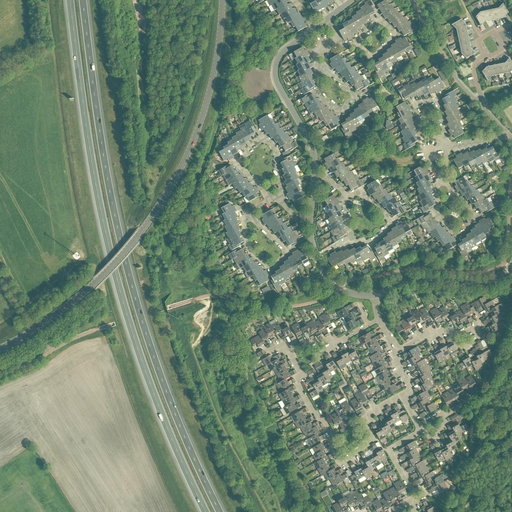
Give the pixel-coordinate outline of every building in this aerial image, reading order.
[(274,11),(276,10),(281,7),(280,3),(283,1),(282,0),(275,0),(277,3),(271,6),(274,11)] [(279,15),(281,14),(286,11),(284,8),(288,6),(288,5),(285,0),(283,1),(280,3),(281,7),(276,10),(279,15)] [(315,1),(314,0),(313,0),(309,3),(315,13),(324,8),(322,5),(318,7),(315,1)] [(321,0),(314,0),(315,1),(318,7),(322,5),(324,8),(329,5),(328,4),(326,0),(322,2),(321,0)] [(364,4),(365,5),(368,11),(372,9),(373,10),(375,9),(370,0),(364,4)] [(401,32),(404,37),(407,35),(408,37),(417,31),(414,26),(412,27),(409,22),(408,23),(405,17),(403,18),(400,13),(398,14),(395,9),(394,10),(391,5),(389,6),(386,0),(377,6),(381,12),(382,14),(385,20),(387,19),(390,24),(391,23),(394,28),(396,27),(399,32),(401,32)] [(281,14),(284,19),(286,18),(285,18),(291,15),(289,12),(292,10),(289,4),(288,5),(288,6),(284,8),(286,11),(281,14)] [(498,8),(504,18),(506,17),(505,16),(508,14),(503,4),(502,4),(498,8)] [(360,8),(361,10),(364,15),(368,13),(370,17),(375,14),(373,10),(372,9),(368,11),(365,5),(360,8)] [(492,10),(497,20),(498,19),(501,19),(503,18),(504,18),(498,8),(498,9),(492,10)] [(287,25),(290,23),(296,20),(294,16),(297,14),(294,9),(292,10),(289,12),(291,15),(285,18),(286,18),(284,19),(287,25)] [(356,13),(357,15),(360,20),(363,18),(366,21),(371,18),(370,17),(368,13),(364,15),(361,10),(356,13)] [(497,20),(492,10),(486,11),(491,21),(495,20),(497,19),(497,20)] [(480,12),(485,22),(489,21),(489,22),(491,21),(486,11),(480,13),(480,12)] [(479,13),(480,13),(476,17),(475,17),(481,27),(481,26),(483,25),(485,22),(480,12),(479,13)] [(293,28),(295,27),(300,24),(298,20),(302,18),(299,13),(297,14),(294,16),(296,20),(290,23),(293,28)] [(352,18),(353,19),(356,25),(359,23),(361,26),(367,23),(366,21),(363,18),(360,20),(357,15),(352,18)] [(295,27),(298,32),(307,27),(302,18),(298,20),(300,24),(295,27)] [(347,22),(348,24),(352,29),(355,27),(357,31),(362,28),(361,26),(359,23),(356,25),(353,19),(347,22)] [(456,30),(465,24),(464,22),(463,23),(461,20),(451,25),(451,26),(452,26),(456,30)] [(343,27),(344,29),(347,34),(351,32),(353,36),(358,33),(357,31),(355,27),(352,29),(348,24),(343,27)] [(465,24),(456,30),(457,36),(467,30),(466,27),(467,27),(465,25),(466,25),(465,24)] [(344,29),(339,32),(344,41),(353,36),(351,32),(347,34),(344,29)] [(468,36),(467,33),(468,33),(467,31),(467,30),(457,36),(459,42),(458,42),(468,37),(468,36)] [(460,48),(470,43),(469,43),(469,39),(468,37),(458,42),(459,42),(460,48)] [(405,38),(396,43),(398,47),(401,45),(405,50),(410,47),(405,38)] [(391,46),(392,48),(394,51),(397,49),(400,55),(406,52),(405,50),(401,45),(398,47),(396,43),(391,46)] [(471,49),(470,45),(469,43),(470,43),(460,48),(461,54),(471,49)] [(292,54),(295,59),(296,58),(302,55),(304,58),(307,57),(306,55),(304,51),(302,48),(292,54)] [(386,51),(387,53),(387,52),(390,56),(393,54),(396,59),(401,56),(400,55),(397,49),(394,51),(392,48),(386,51)] [(473,51),(471,49),(461,54),(461,55),(461,54),(466,58),(465,59),(466,59),(475,53),(474,51),(473,51)] [(382,55),(383,57),(385,61),(389,59),(392,64),(397,61),(396,59),(393,54),(390,56),(387,52),(387,53),(382,55)] [(295,59),(298,64),(303,61),(305,65),(309,63),(310,62),(307,57),(304,58),(302,55),(296,58),(295,59)] [(330,60),(334,69),(338,67),(336,63),(341,60),(338,55),(330,60)] [(378,60),(379,62),(381,65),(384,63),(388,69),(393,66),(392,64),(389,59),(385,61),(383,57),(378,60)] [(338,74),(339,73),(343,71),(341,67),(346,64),(343,59),(341,60),(336,63),(338,67),(334,69),(338,74)] [(296,65),(299,70),(299,71),(304,67),(306,71),(310,69),(312,68),(309,63),(305,65),(303,61),(298,64),(296,65)] [(379,62),(374,65),(376,68),(374,69),(379,78),(384,75),(384,73),(389,70),(388,69),(384,63),(381,65),(379,62)] [(342,78),(344,77),(347,75),(345,72),(351,69),(348,63),(346,64),(341,67),(343,71),(339,73),(342,78)] [(498,64),(504,74),(510,73),(504,63),(499,65),(498,64)] [(504,74),(498,64),(498,65),(495,65),(494,65),(492,66),(498,76),(498,75),(504,74)] [(498,76),(492,66),(489,67),(488,66),(486,67),(492,77),(497,75),(498,76)] [(297,71),(300,77),(305,74),(307,77),(311,75),(313,74),(310,69),(306,71),(304,67),(299,71),(299,70),(297,71)] [(482,72),(487,82),(487,81),(491,77),(492,77),(486,67),(486,68),(482,72)] [(347,82),(349,82),(348,81),(352,79),(350,76),(356,73),(353,68),(351,69),(345,72),(347,75),(344,77),(347,82)] [(352,87),(353,86),(357,84),(355,80),(360,77),(357,72),(356,73),(350,76),(352,79),(348,81),(349,82),(352,87)] [(298,78),(301,83),(307,80),(309,83),(312,81),(314,81),(311,75),(307,77),(305,74),(300,77),(298,78)] [(353,86),(356,91),(360,89),(361,88),(359,84),(365,81),(362,76),(360,77),(355,80),(357,84),(353,86)] [(439,78),(434,81),(437,87),(433,89),(435,92),(444,87),(439,78)] [(433,79),(428,82),(431,88),(427,90),(429,93),(429,94),(430,95),(435,92),(433,89),(437,87),(434,81),(433,79)] [(298,85),(301,90),(302,89),(303,89),(308,86),(310,90),(312,89),(315,87),(312,81),(309,83),(307,80),(301,83),(298,85)] [(368,87),(365,81),(359,84),(361,88),(360,89),(361,91),(368,87)] [(427,81),(421,84),(424,89),(421,91),(423,95),(424,96),(429,94),(429,93),(427,90),(431,88),(428,82),(427,81)] [(420,82),(415,85),(418,90),(415,92),(417,96),(418,98),(423,95),(421,91),(424,89),(421,84),(420,82)] [(414,83),(409,86),(412,92),(409,94),(411,97),(410,97),(411,99),(417,96),(415,92),(418,90),(415,85),(414,83)] [(403,97),(405,100),(410,97),(411,97),(409,94),(412,92),(409,86),(408,84),(403,87),(406,93),(402,95),(403,97)] [(302,89),(301,90),(304,95),(313,90),(312,89),(310,90),(308,86),(303,89),(302,89)] [(401,98),(403,97),(402,95),(406,93),(403,87),(402,86),(396,89),(401,98)] [(444,96),(445,98),(447,97),(449,101),(455,97),(456,96),(453,91),(444,96)] [(302,105),(304,104),(310,101),(308,98),(309,97),(308,95),(299,100),(302,105)] [(304,104),(307,110),(309,109),(309,108),(314,105),(312,102),(316,100),(313,95),(309,97),(308,98),(310,101),(304,104)] [(442,100),(445,105),(448,103),(450,107),(456,104),(457,103),(455,97),(449,101),(447,97),(445,98),(442,100)] [(372,98),(363,103),(365,106),(369,104),(372,110),(377,107),(372,98)] [(310,115),(314,113),(319,110),(317,106),(321,104),(320,104),(318,99),(316,100),(312,102),(314,105),(309,108),(309,109),(307,110),(310,115)] [(314,113),(317,118),(318,117),(324,114),(322,110),(325,108),(322,103),(320,104),(321,104),(317,106),(319,110),(314,113)] [(358,106),(359,108),(359,107),(361,111),(365,109),(368,114),(373,111),(372,110),(369,104),(365,106),(363,103),(358,106)] [(396,108),(399,113),(404,110),(406,113),(409,111),(404,103),(396,108)] [(446,111),(449,110),(451,113),(457,110),(459,109),(456,104),(450,107),(448,103),(445,105),(443,106),(446,111)] [(319,123),(323,121),(328,118),(326,115),(330,113),(327,107),(325,108),(322,110),(324,114),(318,117),(317,118),(319,123)] [(354,110),(355,112),(357,116),(360,114),(363,119),(369,116),(368,114),(365,109),(361,111),(359,107),(359,108),(354,110)] [(397,114),(400,119),(405,116),(407,120),(411,118),(413,117),(409,111),(406,113),(404,110),(399,113),(397,114)] [(446,115),(447,117),(447,118),(451,116),(452,119),(458,116),(460,115),(457,110),(451,113),(449,110),(446,111),(444,112),(446,115)] [(326,127),(328,126),(328,125),(333,122),(331,119),(335,117),(332,112),(330,113),(326,115),(328,118),(323,121),(326,127)] [(349,115),(350,117),(351,117),(353,120),(356,118),(359,124),(364,121),(363,119),(360,114),(357,116),(355,112),(349,115)] [(258,121),(263,130),(267,128),(265,124),(270,121),(267,116),(258,121)] [(398,120),(401,125),(406,122),(408,126),(412,124),(414,123),(411,118),(407,120),(405,116),(400,119),(398,120)] [(445,118),(448,124),(452,122),(454,125),(459,122),(461,121),(458,116),(452,119),(451,116),(447,118),(447,117),(445,118)] [(328,125),(328,126),(331,131),(340,126),(336,119),(335,117),(331,119),(333,122),(328,125)] [(345,120),(346,122),(348,125),(352,123),(355,128),(360,125),(359,124),(356,118),(353,120),(351,117),(350,117),(345,120)] [(266,135),(268,134),(271,132),(270,128),(275,125),(277,124),(274,119),(270,121),(265,124),(267,128),(263,130),(266,135)] [(250,121),(244,124),(245,126),(248,131),(252,129),(253,131),(255,130),(250,121)] [(447,125),(450,130),(453,128),(455,132),(461,128),(461,129),(462,128),(461,126),(463,125),(461,121),(459,122),(454,125),(452,122),(448,124),(447,125)] [(341,125),(343,128),(344,130),(347,128),(351,133),(356,130),(355,128),(352,123),(348,125),(346,122),(341,125)] [(399,126),(402,131),(402,132),(408,129),(410,132),(413,130),(415,129),(412,124),(408,126),(406,122),(401,125),(399,126)] [(271,139),(273,138),(276,136),(274,133),(280,130),(280,129),(281,128),(278,123),(277,124),(275,125),(270,128),(271,132),(268,134),(271,139)] [(239,127),(240,129),(241,131),(244,136),(248,134),(250,138),(250,137),(255,135),(253,131),(252,129),(248,131),(245,126),(244,124),(239,127)] [(276,143),(277,142),(281,140),(279,137),(284,134),(281,128),(280,129),(280,130),(274,133),(276,136),(273,138),(276,143)] [(343,128),(341,129),(346,138),(352,135),(351,133),(347,128),(344,130),(343,128)] [(453,128),(450,130),(455,139),(464,134),(461,129),(461,128),(455,132),(453,128)] [(235,132),(237,135),(240,141),(243,139),(245,142),(251,139),(250,137),(250,138),(248,134),(244,136),(241,131),(240,129),(235,132)] [(400,132),(403,138),(409,135),(411,138),(414,136),(416,135),(413,130),(410,132),(408,129),(402,132),(402,131),(400,132)] [(280,148),(282,147),(286,145),(284,141),(289,138),(286,133),(284,134),(279,137),(281,140),(277,142),(280,148)] [(231,138),(232,140),(233,140),(236,145),(239,143),(241,147),(246,144),(245,142),(243,139),(240,141),(237,135),(231,138)] [(402,139),(404,144),(405,144),(410,141),(412,144),(414,143),(417,142),(414,136),(411,138),(409,135),(403,138),(402,139)] [(282,147),(285,152),(289,150),(290,149),(288,145),(294,142),(291,137),(289,138),(284,141),(286,145),(282,147)] [(227,143),(228,145),(231,150),(235,148),(237,152),(242,149),(241,147),(239,143),(236,145),(233,140),(232,140),(227,143)] [(295,141),(294,142),(288,145),(290,149),(289,150),(290,152),(299,147),(295,141)] [(405,144),(404,144),(403,145),(406,150),(415,145),(414,143),(412,144),(410,141),(405,144)] [(228,145),(223,148),(224,149),(227,155),(231,153),(233,156),(238,153),(237,152),(235,148),(231,150),(228,145)] [(492,147),(487,150),(489,154),(485,156),(488,161),(489,163),(494,160),(491,155),(495,153),(494,151),(492,147)] [(224,149),(223,148),(218,151),(224,161),(233,156),(231,153),(227,155),(224,149)] [(486,149),(481,152),(480,152),(483,155),(479,157),(482,163),(483,164),(488,161),(485,156),(489,154),(487,150),(486,149)] [(480,150),(474,153),(476,156),(473,158),(476,164),(476,165),(477,166),(478,167),(483,164),(482,163),(479,157),(483,155),(480,152),(481,152),(480,150)] [(496,150),(494,151),(495,153),(491,155),(494,160),(495,162),(501,159),(496,150)] [(473,151),(468,154),(470,158),(466,160),(469,165),(471,168),(476,165),(476,164),(473,158),(476,156),(474,153),(473,151)] [(467,152),(462,155),(464,159),(460,161),(463,166),(464,168),(469,165),(466,160),(470,158),(468,154),(467,152)] [(324,160),(329,168),(332,166),(330,163),(336,160),(338,159),(335,153),(324,160)] [(283,160),(284,162),(286,161),(288,164),(293,161),(295,160),(292,155),(283,160)] [(464,159),(462,155),(453,160),(458,169),(463,166),(460,161),(464,159)] [(332,174),(334,173),(337,171),(335,167),(341,164),(340,164),(338,159),(336,160),(330,163),(332,166),(329,168),(332,174)] [(280,164),(283,169),(287,167),(289,170),(294,167),(296,166),(293,161),(288,164),(286,161),(284,162),(280,164)] [(337,178),(338,177),(342,175),(340,171),(345,168),(342,163),(340,164),(341,164),(335,167),(337,171),(334,173),(337,178)] [(221,177),(223,176),(228,173),(226,169),(228,168),(227,166),(218,171),(221,177)] [(223,176),(226,181),(228,180),(227,180),(233,177),(231,173),(234,171),(231,166),(228,168),(226,169),(228,173),(223,176)] [(413,171),(416,176),(416,177),(422,173),(424,177),(427,175),(422,166),(413,171)] [(281,170),(284,175),(285,175),(288,173),(290,177),(295,174),(297,173),(294,167),(289,170),(287,167),(283,169),(281,170)] [(341,182),(343,181),(346,179),(344,176),(350,173),(350,172),(347,167),(345,168),(340,171),(342,175),(338,177),(341,182)] [(229,186),(232,184),(238,181),(236,178),(239,176),(239,175),(236,170),(234,171),(231,173),(233,177),(227,180),(228,180),(226,181),(229,186)] [(346,186),(348,185),(351,183),(349,180),(355,177),(352,171),(350,172),(350,173),(344,176),(346,179),(343,181),(346,186)] [(283,176),(286,181),(289,179),(291,183),(297,180),(298,179),(295,174),(290,177),(288,173),(285,175),(284,175),(283,176)] [(414,177),(417,183),(423,180),(425,183),(428,181),(430,180),(427,175),(424,177),(422,173),(416,177),(416,176),(414,177)] [(235,189),(237,188),(242,185),(240,182),(244,180),(241,174),(239,175),(239,176),(236,178),(238,181),(232,184),(235,189)] [(348,185),(351,191),(354,189),(356,188),(354,184),(359,181),(356,176),(355,177),(349,180),(351,183),(348,185)] [(454,183),(459,191),(463,189),(461,186),(466,183),(468,182),(465,176),(454,183)] [(240,194),(242,193),(247,189),(245,186),(248,184),(245,179),(244,180),(240,182),(242,185),(237,188),(240,194)] [(284,182),(287,187),(287,188),(290,186),(292,189),(298,186),(300,185),(297,180),(291,183),(289,179),(286,181),(284,182)] [(361,180),(359,181),(354,184),(356,188),(354,189),(355,190),(364,185),(361,180)] [(416,184),(419,189),(424,186),(426,189),(430,187),(431,186),(428,181),(425,183),(423,180),(417,183),(416,184)] [(366,186),(371,195),(375,193),(373,189),(378,187),(378,186),(375,181),(366,186)] [(462,197),(464,196),(467,194),(465,190),(471,187),(468,182),(466,183),(461,186),(463,189),(459,191),(462,197)] [(245,198),(246,197),(252,194),(250,190),(253,188),(250,183),(248,184),(245,186),(247,189),(242,193),(245,198)] [(374,200),(376,199),(380,197),(378,194),(383,191),(380,185),(378,186),(378,187),(373,189),(375,193),(371,195),(374,200)] [(285,188),(288,194),(292,192),(294,195),(299,192),(301,191),(298,186),(292,189),(290,186),(287,188),(287,187),(285,188)] [(417,190),(420,195),(425,192),(427,195),(431,193),(431,194),(433,193),(430,187),(426,189),(424,186),(419,189),(417,190)] [(467,201),(468,200),(472,198),(470,194),(476,191),(475,191),(472,186),(471,187),(465,190),(467,194),(464,196),(467,201)] [(246,197),(249,202),(258,197),(253,188),(250,190),(252,194),(246,197)] [(379,204),(381,203),(384,201),(382,198),(388,195),(390,194),(388,190),(386,191),(385,190),(383,191),(378,194),(380,197),(376,199),(379,204)] [(472,205),(473,204),(477,202),(475,199),(480,196),(480,195),(477,190),(475,191),(476,191),(470,194),(472,198),(468,200),(472,205)] [(292,192),(288,194),(293,203),(304,197),(301,191),(299,192),(294,195),(292,192)] [(418,196),(421,201),(426,198),(429,202),(432,200),(434,199),(431,194),(431,193),(427,195),(425,192),(420,195),(418,196)] [(384,209),(386,208),(389,206),(387,202),(393,199),(392,199),(390,194),(388,195),(382,198),(384,201),(381,203),(384,209)] [(476,209),(478,208),(481,206),(479,203),(485,200),(482,194),(480,195),(480,196),(475,199),(477,202),(473,204),(476,209)] [(322,202),(325,207),(327,206),(333,203),(335,206),(338,204),(333,196),(322,202)] [(396,197),(392,199),(393,199),(387,202),(389,206),(386,208),(389,213),(390,212),(394,210),(392,206),(397,203),(399,202),(396,197)] [(419,202),(422,207),(422,208),(428,204),(430,208),(431,207),(432,207),(435,205),(432,200),(429,202),(426,198),(421,201),(419,202)] [(478,208),(481,214),(484,212),(486,211),(484,207),(490,204),(487,199),(485,200),(479,203),(481,206),(478,208)] [(390,212),(393,217),(397,215),(398,214),(397,211),(402,208),(402,207),(399,202),(397,203),(392,206),(394,210),(390,212)] [(325,207),(328,212),(334,209),(336,213),(339,211),(341,210),(338,204),(335,206),(333,203),(327,206),(325,207)] [(491,203),(490,204),(484,207),(486,211),(484,212),(485,214),(494,208),(491,203)] [(221,209),(224,214),(229,211),(231,214),(235,212),(230,204),(221,209)] [(422,208),(422,207),(420,208),(424,214),(433,209),(432,207),(431,207),(430,208),(428,204),(422,208)] [(404,206),(402,207),(402,208),(397,211),(398,214),(397,215),(398,217),(407,212),(404,206)] [(327,213),(330,218),(335,215),(337,219),(341,217),(342,216),(339,211),(336,213),(334,209),(328,212),(327,213)] [(265,223),(266,224),(270,222),(268,219),(273,216),(275,215),(272,210),(261,216),(265,223)] [(220,216),(223,221),(225,220),(230,217),(232,221),(236,219),(238,218),(235,212),(231,214),(229,211),(224,214),(220,216)] [(269,230),(271,229),(275,227),(273,223),(278,220),(275,215),(273,216),(268,219),(270,222),(266,224),(269,230)] [(328,219),(331,225),(336,222),(338,225),(342,223),(344,222),(341,217),(337,219),(335,215),(330,218),(328,219)] [(416,220),(419,226),(420,225),(426,221),(424,218),(426,217),(425,215),(416,220)] [(423,230),(425,229),(431,226),(429,222),(432,220),(429,215),(426,217),(424,218),(426,221),(420,225),(423,230)] [(223,221),(226,226),(232,223),(234,227),(237,225),(239,224),(236,219),(232,221),(230,217),(225,220),(223,221)] [(488,218),(480,223),(482,227),(485,225),(488,230),(493,227),(488,218)] [(274,234),(276,233),(279,231),(277,227),(283,224),(280,219),(278,220),(273,223),(275,227),(271,229),(274,234)] [(428,234),(430,233),(435,230),(433,226),(437,225),(437,224),(434,219),(432,220),(429,222),(431,226),(425,229),(428,234)] [(338,225),(336,222),(331,225),(327,227),(330,232),(332,231),(337,228),(339,231),(343,229),(345,228),(342,223),(338,225)] [(405,222),(396,227),(398,230),(402,228),(405,234),(406,235),(411,232),(405,222)] [(224,227),(227,233),(233,230),(235,233),(238,231),(240,230),(237,225),(234,227),(232,223),(226,226),(224,227)] [(279,238),(281,237),(280,237),(284,235),(282,232),(288,229),(287,228),(284,223),(283,224),(277,227),(279,231),(276,233),(279,238)] [(433,238),(435,237),(440,234),(438,231),(441,229),(438,223),(437,224),(437,225),(433,226),(435,230),(430,233),(433,238)] [(474,226),(475,228),(477,231),(481,229),(484,235),(489,232),(488,230),(485,225),(482,227),(480,223),(474,226)] [(283,242),(285,241),(289,239),(287,236),(292,233),(294,232),(291,226),(287,228),(288,229),(282,232),(284,235),(280,237),(281,237),(283,242)] [(391,230),(392,231),(394,235),(398,233),(401,238),(406,235),(405,234),(402,228),(398,230),(396,227),(391,230)] [(330,232),(333,237),(339,234),(341,237),(342,236),(343,237),(346,235),(343,229),(339,231),(337,228),(332,231),(330,232)] [(438,243),(439,242),(445,238),(443,235),(446,233),(443,228),(441,229),(438,231),(440,234),(435,237),(438,243)] [(470,231),(471,233),(473,236),(476,234),(480,240),(485,237),(484,235),(481,229),(477,231),(475,228),(470,231)] [(226,234),(229,239),(234,236),(236,239),(240,237),(241,236),(238,231),(235,233),(233,230),(227,233),(226,234)] [(285,241),(288,247),(292,245),(293,244),(291,240),(297,237),(299,236),(296,231),(294,232),(292,233),(287,236),(289,239),(285,241)] [(387,234),(388,236),(390,239),(393,238),(396,243),(397,243),(402,240),(401,238),(398,233),(394,235),(392,231),(387,234)] [(439,242),(442,247),(444,246),(449,243),(447,239),(451,237),(448,232),(446,233),(443,235),(445,238),(439,242)] [(466,236),(467,237),(469,241),(472,239),(475,244),(481,241),(480,240),(476,234),(473,236),(471,233),(466,236)] [(333,237),(331,238),(335,243),(344,238),(343,237),(342,236),(341,237),(339,234),(333,237)] [(227,240),(230,245),(235,242),(237,246),(239,244),(239,245),(243,243),(240,237),(236,239),(234,236),(229,239),(227,240)] [(302,241),(299,236),(297,237),(291,240),(293,244),(292,245),(293,246),(302,241)] [(383,239),(384,241),(386,244),(389,242),(392,248),(398,245),(397,243),(396,243),(393,238),(390,239),(388,236),(383,239)] [(444,246),(442,247),(445,252),(456,246),(451,237),(447,239),(449,243),(444,246)] [(461,240),(462,242),(463,242),(465,245),(468,244),(471,249),(476,246),(475,244),(472,239),(469,241),(467,237),(461,240)] [(378,244),(379,245),(381,249),(385,247),(388,252),(393,249),(392,248),(389,242),(386,244),(384,241),(378,244)] [(230,245),(228,246),(231,251),(240,246),(239,245),(239,244),(237,246),(235,242),(230,245)] [(457,245),(459,248),(460,250),(464,248),(467,254),(472,251),(471,249),(468,244),(465,245),(463,242),(462,242),(457,245)] [(374,248),(376,252),(377,253),(381,251),(384,257),(389,254),(388,252),(385,247),(381,249),(379,245),(374,248)] [(366,246),(361,249),(363,252),(359,254),(362,260),(363,262),(368,259),(369,259),(366,253),(369,251),(368,250),(368,249),(366,246)] [(360,247),(355,250),(357,254),(353,256),(356,261),(358,265),(363,262),(362,260),(359,254),(363,252),(361,249),(360,247)] [(354,248),(349,251),(348,251),(350,255),(347,257),(350,262),(351,264),(356,261),(353,256),(357,254),(355,250),(354,248)] [(370,248),(368,249),(368,250),(369,251),(366,253),(369,259),(368,259),(369,260),(375,257),(370,248)] [(459,248),(457,249),(463,258),(468,255),(467,254),(464,248),(460,250),(459,248)] [(232,260),(233,259),(239,256),(237,253),(238,252),(237,250),(228,255),(232,260)] [(236,265),(238,264),(238,263),(243,260),(241,257),(245,255),(242,250),(238,252),(237,253),(239,256),(233,259),(236,265)] [(302,250),(293,255),(295,259),(298,257),(302,262),(303,264),(303,265),(308,262),(302,250)] [(348,250),(342,253),(344,256),(341,258),(344,263),(344,264),(345,265),(350,262),(347,257),(350,255),(348,251),(349,251),(348,250)] [(341,251),(336,254),(338,257),(334,259),(338,265),(337,265),(338,267),(344,264),(344,263),(341,258),(344,256),(342,253),(341,251)] [(376,252),(374,253),(379,262),(385,259),(384,257),(381,251),(377,253),(376,252)] [(241,269),(243,268),(248,265),(246,261),(250,259),(249,259),(247,254),(245,255),(241,257),(243,260),(238,263),(238,264),(241,269)] [(338,257),(336,254),(327,259),(332,268),(337,265),(338,265),(334,259),(338,257)] [(288,258),(289,260),(291,263),(294,261),(297,267),(303,264),(302,262),(298,257),(295,259),(293,255),(288,258)] [(243,268),(246,273),(247,272),(253,269),(251,265),(254,263),(251,258),(249,259),(250,259),(246,261),(248,265),(243,268)] [(283,263),(284,265),(285,265),(287,268),(290,266),(293,271),(298,268),(297,267),(294,261),(291,263),(289,260),(283,263)] [(250,277),(252,276),(257,273),(255,270),(259,268),(256,262),(254,263),(251,265),(253,269),(247,272),(246,273),(245,274),(248,279),(250,277)] [(279,268),(280,269),(282,273),(286,271),(289,276),(294,273),(293,271),(290,266),(287,268),(285,265),(284,265),(279,268)] [(252,276),(255,282),(257,281),(257,280),(262,277),(260,274),(264,272),(261,267),(259,268),(255,270),(257,273),(252,276)] [(275,272),(276,274),(278,277),(281,275),(285,281),(290,278),(289,276),(286,271),(282,273),(280,269),(275,272)] [(257,281),(255,282),(258,287),(269,281),(264,272),(260,274),(262,277),(257,280),(257,281)] [(271,277),(273,280),(274,282),(277,280),(280,286),(281,285),(286,283),(285,281),(281,275),(278,277),(276,274),(271,277)] [(273,280),(271,281),(276,290),(282,287),(281,285),(280,286),(277,280),(274,282),(273,280)] [(481,307),(482,307),(483,306),(487,304),(483,297),(468,306),(470,311),(473,309),(473,308),(475,307),(476,310),(481,307)] [(482,307),(485,313),(495,307),(492,301),(487,304),(483,306),(482,307)] [(342,317),(343,318),(349,314),(350,313),(349,310),(354,307),(353,304),(337,313),(340,318),(342,317)] [(471,312),(470,311),(468,306),(466,304),(460,308),(461,310),(469,323),(472,321),(469,316),(472,314),(471,313),(471,312)] [(489,315),(491,317),(492,317),(493,317),(499,313),(501,312),(498,306),(495,307),(485,313),(482,315),(484,318),(489,315)] [(453,323),(448,314),(444,307),(437,310),(442,319),(443,321),(446,319),(449,325),(453,323)] [(418,312),(423,321),(424,322),(427,320),(430,326),(433,324),(424,308),(418,312)] [(442,319),(437,310),(436,308),(430,312),(435,322),(438,320),(442,326),(445,324),(443,321),(442,319)] [(417,310),(411,313),(416,323),(419,322),(422,327),(426,325),(424,322),(423,321),(418,312),(417,310)] [(461,310),(455,313),(460,322),(461,323),(464,322),(467,327),(470,326),(469,323),(461,310)] [(460,322),(455,313),(454,311),(448,314),(453,323),(453,324),(456,323),(459,329),(463,327),(461,323),(460,322)] [(343,318),(346,324),(352,320),(354,319),(355,319),(356,318),(353,312),(351,312),(350,313),(349,314),(343,318)] [(404,317),(406,319),(411,329),(413,332),(417,331),(413,325),(416,323),(411,313),(404,317)] [(491,322),(492,325),(494,324),(497,322),(498,322),(502,320),(499,313),(493,317),(492,317),(491,317),(490,318),(483,322),(485,325),(491,322)] [(318,318),(320,320),(323,326),(324,326),(324,327),(327,326),(331,332),(334,330),(325,314),(318,318)] [(346,324),(344,325),(347,331),(363,322),(361,319),(355,322),(354,319),(352,320),(346,324)] [(406,334),(407,336),(409,339),(410,341),(413,339),(408,331),(411,329),(406,319),(399,323),(401,325),(406,334)] [(320,320),(314,323),(314,324),(317,330),(318,331),(318,332),(319,332),(319,333),(326,330),(325,329),(325,328),(324,327),(324,326),(323,326),(320,320)] [(313,321),(306,325),(311,333),(312,335),(318,331),(317,330),(314,324),(314,323),(313,321)] [(277,322),(271,326),(274,332),(275,334),(275,335),(276,336),(279,334),(282,340),(286,338),(285,337),(284,336),(280,327),(277,322)] [(302,332),(303,334),(304,336),(307,334),(311,340),(314,338),(312,335),(311,333),(306,325),(305,322),(299,326),(302,332)] [(494,324),(492,325),(482,331),(483,334),(491,330),(492,333),(493,333),(495,335),(501,332),(500,329),(501,328),(498,322),(497,322),(494,324)] [(263,327),(264,329),(269,338),(270,339),(272,343),(275,341),(272,335),(275,334),(274,332),(271,326),(269,323),(263,327)] [(297,337),(303,334),(302,332),(299,326),(298,323),(291,327),(296,336),(297,337)] [(286,324),(280,327),(284,336),(285,337),(291,334),(286,324)] [(399,337),(406,334),(401,325),(395,328),(399,337)] [(258,333),(259,335),(263,341),(264,343),(270,339),(269,338),(264,329),(258,333)] [(363,345),(365,344),(365,343),(371,340),(373,339),(371,336),(377,333),(375,330),(359,339),(363,345)] [(258,347),(265,344),(264,344),(264,343),(263,341),(259,335),(250,341),(253,347),(257,345),(258,347)] [(450,354),(451,357),(458,353),(449,337),(445,339),(449,345),(446,346),(447,348),(446,348),(450,354)] [(365,343),(365,344),(368,350),(378,344),(375,338),(373,339),(371,340),(365,343)] [(476,343),(477,345),(478,345),(480,350),(482,352),(485,358),(492,355),(487,346),(484,348),(479,341),(476,343)] [(368,350),(372,356),(378,352),(380,352),(380,351),(382,350),(378,344),(368,350)] [(439,349),(439,350),(440,351),(444,358),(444,357),(450,354),(446,348),(447,348),(446,346),(445,345),(444,344),(438,347),(439,349)] [(340,356),(341,356),(342,358),(345,364),(351,361),(348,354),(347,353),(347,352),(343,345),(339,346),(343,352),(340,354),(341,355),(340,356)] [(475,355),(475,356),(480,364),(481,364),(487,361),(485,358),(482,352),(480,350),(478,345),(477,345),(474,347),(478,353),(475,355)] [(408,356),(410,359),(412,358),(418,355),(420,354),(417,347),(401,356),(403,359),(408,356)] [(353,349),(347,353),(348,354),(351,361),(353,363),(359,359),(353,349)] [(440,351),(439,350),(433,354),(439,364),(445,360),(444,357),(444,358),(440,351)] [(467,369),(473,365),(471,361),(467,355),(464,357),(461,351),(458,353),(467,369)] [(473,365),(475,370),(482,367),(481,364),(480,364),(475,356),(475,355),(473,351),(470,353),(474,360),(471,361),(473,365)] [(369,357),(373,363),(383,358),(380,352),(378,352),(372,356),(369,357)] [(330,373),(336,369),(327,353),(324,355),(327,360),(328,361),(324,363),(327,368),(328,369),(330,373)] [(265,366),(268,365),(276,360),(278,359),(281,357),(279,354),(272,358),(270,355),(262,360),(265,366)] [(408,360),(411,367),(413,366),(421,361),(418,355),(412,358),(410,359),(408,360)] [(342,358),(341,356),(335,360),(340,370),(347,366),(345,364),(342,358)] [(373,363),(376,369),(376,370),(385,365),(386,364),(383,358),(373,363)] [(271,371),(274,370),(287,362),(285,359),(279,362),(278,359),(276,360),(268,365),(271,371)] [(415,369),(417,371),(419,371),(425,367),(427,366),(424,359),(421,361),(413,366),(411,367),(408,369),(410,372),(415,369)] [(274,370),(277,376),(287,370),(286,367),(291,364),(289,361),(287,362),(274,370)] [(374,371),(377,377),(386,372),(388,371),(386,368),(392,365),(390,362),(387,363),(386,364),(385,365),(376,370),(376,369),(374,371)] [(316,377),(317,379),(318,381),(322,387),(328,383),(327,381),(322,372),(321,371),(320,370),(317,365),(314,367),(317,372),(319,375),(316,377)] [(419,375),(420,377),(422,377),(428,373),(431,372),(427,366),(425,367),(419,371),(417,371),(411,375),(413,378),(419,375)] [(327,381),(333,377),(330,373),(328,369),(327,368),(321,371),(322,372),(327,381)] [(277,376),(281,382),(286,379),(289,377),(297,373),(295,370),(290,373),(289,374),(287,370),(277,376)] [(375,378),(379,385),(389,379),(387,376),(393,373),(391,370),(388,371),(386,372),(377,377),(375,378)] [(418,379),(422,385),(423,384),(429,381),(430,381),(432,380),(428,373),(422,377),(420,377),(418,379)] [(464,379),(469,388),(470,389),(476,386),(471,376),(464,379)] [(469,388),(464,379),(463,377),(457,381),(458,383),(462,389),(463,390),(465,389),(469,395),(472,393),(470,389),(469,388)] [(281,382),(276,385),(279,391),(290,385),(295,382),(293,379),(288,382),(289,382),(288,383),(286,379),(281,382)] [(312,384),(313,387),(317,393),(323,389),(322,387),(318,381),(317,379),(311,383),(312,384)] [(382,391),(385,390),(391,386),(392,385),(389,379),(379,385),(382,391)] [(421,389),(423,392),(424,392),(426,391),(433,387),(430,381),(429,381),(423,384),(422,385),(413,390),(415,393),(421,389)] [(452,386),(453,389),(457,395),(458,396),(464,393),(463,390),(462,389),(458,383),(452,386)] [(358,388),(361,392),(363,396),(365,398),(368,397),(370,402),(374,400),(365,384),(358,388)] [(391,386),(385,390),(388,396),(397,391),(404,387),(402,384),(396,387),(395,384),(393,385),(393,384),(392,385),(391,386)] [(278,395),(282,401),(292,395),(290,392),(296,389),(294,386),(278,395)] [(313,387),(307,390),(312,399),(318,395),(317,393),(313,387)] [(453,389),(447,392),(452,401),(453,402),(456,401),(459,406),(462,405),(458,396),(457,395),(453,389)] [(418,400),(420,402),(421,402),(427,398),(427,399),(430,397),(426,391),(424,392),(423,392),(410,400),(412,403),(418,400)] [(355,396),(356,398),(360,404),(361,406),(364,404),(364,405),(367,410),(370,408),(366,401),(365,398),(363,396),(361,392),(355,396)] [(452,401),(447,392),(441,396),(446,406),(450,404),(453,410),(456,408),(453,402),(452,401)] [(282,401),(285,407),(292,404),(293,403),(294,402),(295,402),(292,395),(282,401)] [(356,398),(350,402),(356,412),(362,408),(361,406),(360,404),(356,398)] [(421,410),(423,409),(425,408),(431,405),(431,404),(427,399),(427,398),(421,402),(420,402),(417,404),(421,410)] [(285,407),(280,410),(283,416),(305,404),(303,401),(295,406),(293,403),(292,404),(285,407)] [(339,405),(341,407),(345,414),(351,411),(346,401),(339,405)] [(425,408),(423,409),(427,415),(437,410),(433,403),(431,404),(431,405),(425,408)] [(401,420),(402,423),(408,419),(403,410),(400,412),(396,405),(393,407),(395,410),(396,412),(401,420)] [(395,423),(401,420),(396,412),(395,410),(392,412),(389,406),(386,408),(387,410),(390,415),(390,416),(391,418),(391,417),(395,424),(395,423)] [(335,410),(336,413),(345,428),(350,426),(348,422),(347,423),(344,418),(347,417),(345,414),(341,407),(335,410)] [(291,416),(294,423),(304,417),(302,414),(308,411),(306,408),(291,416)] [(336,413),(330,416),(335,426),(339,424),(342,429),(339,430),(341,434),(346,431),(345,428),(336,413)] [(457,424),(462,432),(469,429),(464,420),(461,422),(457,415),(453,416),(457,424)] [(385,421),(385,422),(386,423),(390,430),(390,429),(396,426),(395,423),(395,424),(391,417),(391,418),(390,416),(384,419),(385,421)] [(453,430),(453,431),(454,432),(456,436),(462,432),(457,424),(453,416),(450,418),(453,424),(450,426),(453,430)] [(298,429),(300,428),(310,422),(314,420),(312,417),(306,420),(304,417),(294,423),(298,429)] [(304,434),(306,433),(306,432),(312,429),(314,428),(310,422),(300,428),(304,434)] [(380,427),(380,428),(381,429),(385,435),(391,432),(390,429),(390,430),(386,423),(385,422),(379,426),(380,427)] [(320,433),(318,430),(324,427),(322,423),(319,425),(314,428),(314,427),(314,428),(312,429),(306,432),(306,433),(304,434),(305,437),(308,436),(309,438),(309,439),(316,435),(317,434),(320,433)] [(381,429),(380,428),(374,431),(380,441),(386,438),(385,435),(381,429)] [(453,431),(447,434),(448,435),(453,444),(459,441),(456,436),(454,432),(453,431)] [(446,441),(444,442),(444,444),(449,452),(456,449),(453,444),(448,435),(447,434),(446,433),(443,435),(446,441)] [(309,439),(309,438),(307,440),(311,446),(326,437),(325,434),(319,437),(317,434),(316,435),(309,439)] [(408,449),(409,452),(416,449),(418,448),(414,441),(399,450),(400,453),(408,449)] [(443,449),(440,450),(441,452),(444,458),(446,461),(452,457),(449,452),(444,444),(444,442),(443,441),(440,443),(443,449)] [(312,448),(315,455),(322,451),(323,451),(324,450),(325,449),(322,443),(312,448)] [(371,445),(373,448),(375,452),(380,461),(386,457),(381,447),(378,449),(374,443),(371,445)] [(441,452),(440,450),(439,448),(436,450),(432,444),(429,446),(438,462),(444,458),(441,452)] [(373,455),(370,457),(371,458),(376,467),(382,463),(380,461),(375,452),(373,448),(369,449),(372,454),(373,454),(373,455)] [(407,457),(409,460),(410,460),(417,456),(419,455),(416,449),(409,452),(400,458),(401,461),(407,457)] [(313,456),(316,462),(325,457),(327,457),(323,451),(322,451),(315,455),(313,456)] [(360,455),(363,459),(365,462),(369,470),(376,467),(371,458),(370,457),(367,458),(364,453),(360,455)] [(314,463),(318,470),(328,464),(326,461),(332,458),(330,455),(327,457),(325,457),(316,462),(314,463)] [(408,465),(410,468),(412,467),(420,462),(417,456),(410,460),(409,460),(401,465),(403,468),(408,465)] [(363,467),(360,469),(361,470),(364,476),(366,479),(372,475),(369,470),(365,462),(363,459),(360,461),(363,467)] [(414,470),(416,473),(426,467),(422,461),(420,462),(412,467),(410,468),(407,470),(408,473),(414,470)] [(355,474),(357,478),(358,480),(364,476),(361,470),(360,469),(359,466),(356,468),(352,462),(349,464),(355,474)] [(321,476),(324,475),(323,475),(330,471),(331,470),(328,464),(318,470),(321,476)] [(418,476),(419,479),(430,473),(429,473),(426,467),(416,473),(410,476),(412,479),(417,477),(417,476),(418,476)] [(327,481),(329,480),(338,475),(339,474),(343,472),(341,469),(335,472),(334,469),(332,470),(331,470),(330,471),(323,475),(324,475),(327,481)] [(329,480),(333,486),(351,475),(348,470),(346,472),(347,474),(341,477),(339,474),(338,475),(329,480)] [(424,481),(425,484),(435,478),(432,472),(429,473),(430,473),(419,479),(416,481),(418,484),(424,481)] [(432,484),(434,487),(444,482),(440,475),(435,478),(425,484),(424,485),(426,488),(432,484)] [(393,484),(395,487),(400,495),(400,497),(401,498),(402,500),(406,498),(402,493),(405,491),(400,481),(393,484)] [(444,482),(434,487),(428,491),(430,494),(437,490),(439,493),(447,488),(444,482)] [(395,487),(389,490),(394,500),(400,497),(400,495),(395,487)] [(382,494),(385,499),(387,502),(388,504),(394,500),(389,490),(382,494)] [(357,492),(351,495),(351,496),(357,506),(359,504),(363,510),(366,508),(363,503),(362,501),(361,499),(357,492)] [(350,493),(344,497),(343,497),(347,503),(347,504),(348,505),(349,507),(352,505),(355,511),(359,509),(357,506),(351,496),(351,495),(350,493)] [(336,498),(338,503),(339,503),(341,506),(342,508),(347,504),(347,503),(343,497),(344,497),(342,494),(336,498)] [(368,496),(361,499),(362,501),(363,503),(366,508),(369,506),(372,511),(375,511),(376,511),(371,503),(372,503),(368,496)] [(385,499),(379,502),(383,508),(382,508),(384,511),(391,508),(389,505),(388,504),(387,502),(385,499)] [(378,500),(372,503),(371,503),(376,511),(379,511),(380,511),(384,511),(382,508),(383,508),(379,502),(378,500)] [(421,501),(424,506),(427,511),(435,511),(432,505),(429,507),(425,500),(421,501)] [(339,503),(338,503),(332,506),(335,511),(343,511),(342,509),(342,508),(341,506),(339,503)]
